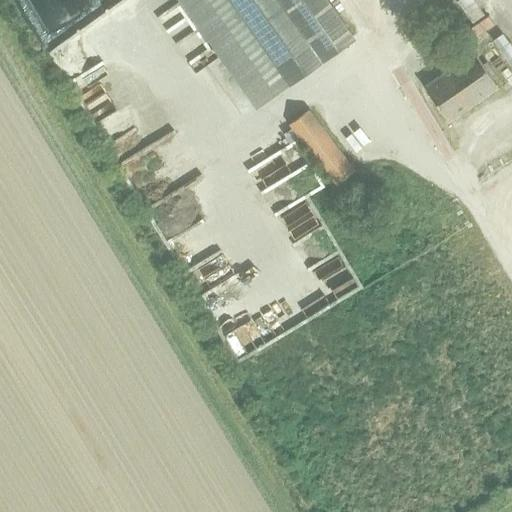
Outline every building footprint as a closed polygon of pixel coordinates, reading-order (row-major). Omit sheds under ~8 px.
[(351,37),(325,0),(181,0),(254,105),(351,37)] [(449,123),(499,89),(475,54),(425,88),(449,123)] [(308,110),(288,125),(291,128),(298,137),(299,139),(319,124),(308,110)] [(291,128),(283,133),(289,143),(298,137),(291,128)] [(346,160),(326,175),(335,186),(354,171),(346,160)]
